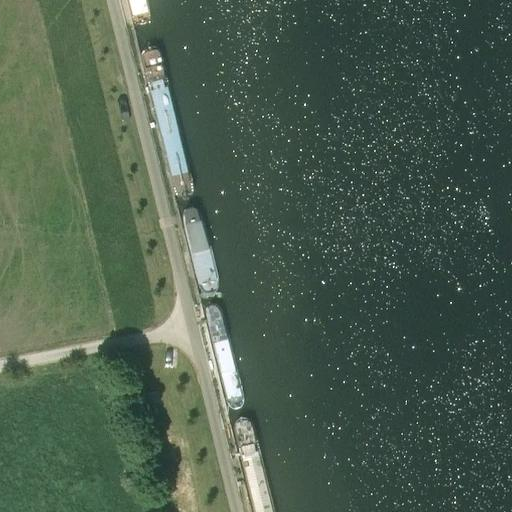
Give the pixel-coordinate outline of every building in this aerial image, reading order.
[(127,0),(132,18),(135,22),(138,25),(143,26),(145,25),(149,23),(150,18),(149,12),(146,0),(127,0)] [(147,39),(144,40),(142,42),(140,44),(139,47),(139,51),(171,182),(172,185),(175,187),(177,189),(181,189),(184,188),(186,187),(188,185),(189,182),(189,179),(189,177),(158,48),(157,45),(156,43),(153,41),(150,39),(147,39)] [(190,203),(185,205),(182,209),(181,215),(197,282),(201,287),(206,289),(212,289),(216,284),(216,277),(198,210),(195,206),(190,203)] [(214,302),(210,303),(206,307),(205,315),(224,400),(227,404),(231,407),(235,407),(237,407),(241,404),(243,399),(242,393),(221,310),(218,304),(214,302)] [(243,417),(240,418),(238,420),(236,422),(235,425),(235,428),(255,511),(274,511),(252,423),(251,420),(249,418),(246,417),(243,417)]
